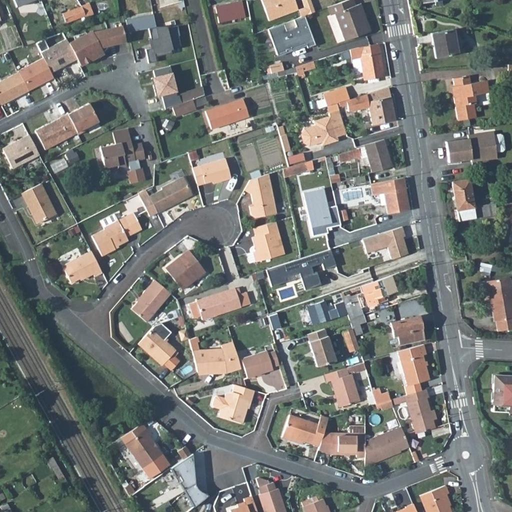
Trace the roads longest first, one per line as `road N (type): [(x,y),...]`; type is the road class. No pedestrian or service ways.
road 1 (tertiary): [(392,0),(450,348)]
road 2 (residential): [(81,329),(207,438),(254,454)]
road 3 (residential): [(216,224),(183,229),(81,329)]
road 4 (residential): [(0,199),(41,293),(81,329)]
road 5 (residential): [(124,82),(100,83),(0,129)]
road 6 (residential): [(254,454),(368,493)]
